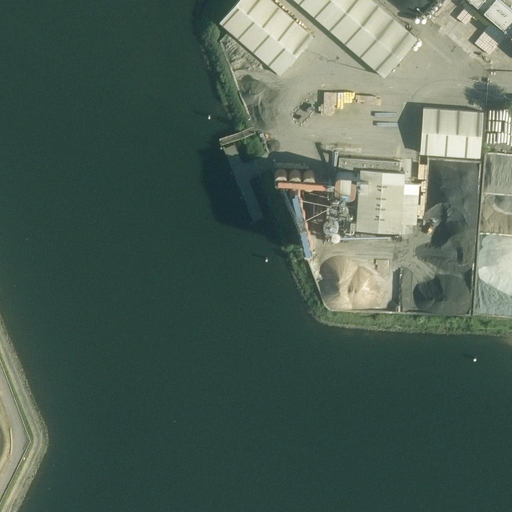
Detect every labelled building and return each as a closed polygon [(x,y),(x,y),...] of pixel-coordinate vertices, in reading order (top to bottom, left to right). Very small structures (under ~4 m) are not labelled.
[(313,36),(270,0),(237,0),(219,22),(280,74),(313,36)] [(418,38),(374,0),(294,0),(384,76),(398,61),(418,38)] [(406,0),(484,67),(510,37),(467,0),(406,0)] [(511,8),(502,0),(471,0),(511,35),(511,8)] [(483,111),(423,107),(420,153),(479,157),(483,111)] [(339,168),(355,169),(355,171),(340,170),(339,170),(337,171),(335,173),(335,174),(335,177),(327,176),(327,182),(334,182),(334,186),(335,188),(336,190),(339,191),(348,192),(350,192),(352,191),(353,190),(355,187),(359,187),(356,229),(401,233),(405,172),(399,171),(400,162),(339,157),(339,168)]
